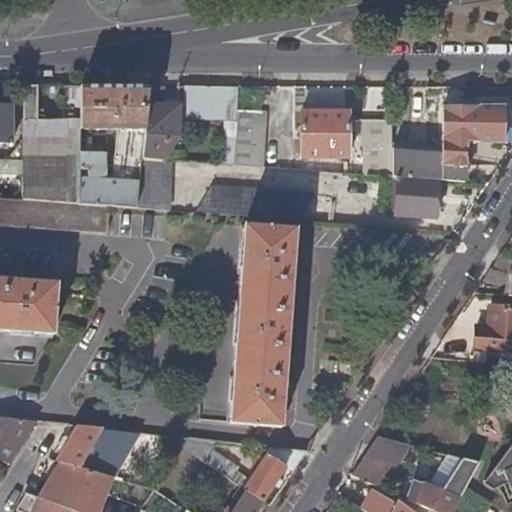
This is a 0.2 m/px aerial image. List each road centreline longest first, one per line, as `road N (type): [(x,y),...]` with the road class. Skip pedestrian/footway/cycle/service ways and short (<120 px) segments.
road 1 (residential): [(511,192),(298,511)]
road 2 (residential): [(150,37),(289,60),(511,64)]
road 3 (tertiary): [(150,37),(388,0)]
road 4 (tertiary): [(150,37),(0,56)]
